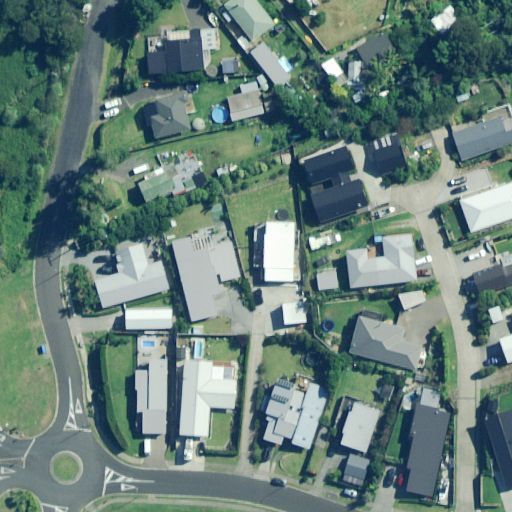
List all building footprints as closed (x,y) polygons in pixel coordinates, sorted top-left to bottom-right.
[(254,40),(277,23),(259,0),(232,0),(227,4),(254,40)] [(328,8),(324,1),(311,8),(314,15),(328,8)] [(442,37),(463,23),(451,6),(430,20),(442,37)] [(201,51),(217,49),(215,30),(164,33),(166,57),(147,59),(148,74),(203,70),(201,51)] [(368,63),(395,48),(386,32),(359,47),(368,63)] [(281,86),(294,76),(266,40),(253,51),(281,86)] [(338,85),(349,78),(334,57),(323,65),(338,85)] [(362,81),(362,61),(350,61),(349,90),(366,90),(366,81),(362,81)] [(222,77),(241,76),(240,65),(221,65),(222,77)] [(272,97),(261,100),(257,82),(240,87),(242,95),(226,99),(232,122),(275,111),(272,97)] [(154,139),(190,130),(181,95),(153,102),(156,117),(149,119),(154,139)] [(511,120),(502,123),(500,118),(452,134),(461,161),(511,144),(511,120)] [(309,186),(330,179),(333,188),(309,196),(319,225),(367,208),(357,180),(351,182),(348,172),(355,169),(347,146),(301,162),(309,186)] [(380,174),(403,167),(397,148),(374,155),(380,174)] [(141,182),(149,201),(173,191),(175,196),(197,187),(192,175),(183,179),(176,162),(146,175),(148,179),(141,182)] [(469,233),(511,218),(511,183),(459,201),(469,233)] [(262,281),(292,282),(293,224),(264,223),(262,281)] [(219,293),(217,283),(239,277),(228,231),(172,245),(190,322),(216,316),(211,295),(219,293)] [(365,287),(416,281),(411,235),(382,239),(384,258),(362,261),(365,287)] [(161,263),(148,267),(141,244),(114,251),(120,274),(94,282),(102,308),(169,289),(161,263)] [(506,289),(511,286),(511,266),(499,271),(506,289)] [(492,324),(504,319),(499,306),(487,311),(492,324)] [(124,330),(171,328),(171,309),(124,310),(124,330)] [(401,341),(404,328),(357,316),(347,353),(414,371),(421,346),(401,341)] [(511,335),(499,341),(507,364),(511,361),(511,335)] [(157,361),(157,355),(138,354),(137,372),(135,372),(134,390),(137,390),(136,413),(143,413),(142,434),(164,435),(166,361),(157,361)] [(210,380),(212,364),(185,362),(179,435),(206,437),(209,407),(232,409),(235,382),(210,380)] [(387,399),(393,386),(382,381),(376,394),(387,399)] [(312,450),(329,391),(309,385),(306,395),(275,386),(271,399),(264,397),(259,412),(271,416),(264,440),(281,445),(283,437),(292,439),(291,444),(312,450)] [(365,453),(379,412),(353,403),(338,444),(365,453)] [(429,497),(449,414),(415,406),(408,436),(412,437),(405,469),(409,470),(404,491),(429,497)] [(511,419),(510,412),(484,419),(503,492),(511,489),(511,419)] [(361,487),(369,461),(349,456),(342,481),(361,487)]
